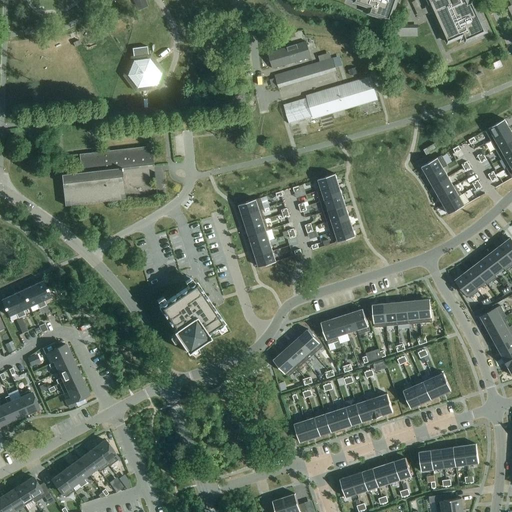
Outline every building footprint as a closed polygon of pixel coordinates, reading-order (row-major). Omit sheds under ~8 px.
[(148,7),(144,0),(133,0),(138,11),(148,7)] [(369,13),(369,14),(390,21),(397,0),(355,0),(354,2),(364,6),(363,11),(369,13)] [(466,41),(466,42),(487,32),(471,0),(428,0),(448,43),(457,39),(460,44),(466,41)] [(411,25),(396,26),(396,37),(411,37),(411,25)] [(287,48),(268,54),(273,69),(311,58),(307,42),(297,45),(287,48)] [(123,76),(135,92),(155,89),(163,71),(150,55),(148,55),(147,47),(132,49),(133,57),(131,57),(123,76)] [(333,59),(304,67),(307,78),(337,70),(333,59)] [(500,61),(493,64),(496,70),(503,67),(500,61)] [(275,76),(278,87),(298,81),(295,70),(275,76)] [(307,98),(283,105),(289,124),(313,117),(313,119),(331,113),(330,110),(347,105),(348,108),(360,105),(359,102),(376,97),(371,78),(307,97),(307,98)] [(505,120),(485,131),(491,141),(510,130),(505,120)] [(511,132),(510,130),(491,141),(496,150),(511,141),(511,132)] [(511,141),(496,150),(501,160),(511,153),(511,141)] [(427,155),(437,149),(434,145),(424,151),(427,155)] [(79,155),(81,173),(61,175),(65,206),(125,199),(123,176),(122,169),(130,168),(130,170),(131,170),(130,168),(138,167),(138,169),(139,169),(139,167),(147,166),(147,168),(148,168),(147,166),(153,165),(153,167),(154,167),(151,146),(109,151),(79,155)] [(511,153),(501,160),(506,158),(510,166),(506,169),(507,169),(511,165),(511,153)] [(442,156),(422,167),(428,177),(447,166),(442,156)] [(447,166),(428,177),(433,186),(448,177),(443,168),(447,166)] [(336,174),(316,181),(319,191),(317,192),(339,185),(336,174)] [(448,177),(433,186),(438,196),(456,186),(456,185),(454,186),(448,177)] [(339,185),(317,192),(321,202),(342,195),(339,185)] [(456,186),(438,196),(444,205),(461,195),(456,186)] [(342,195),(321,202),(324,213),(346,206),(342,195)] [(461,195),(444,205),(449,215),(465,206),(459,197),(462,195),(461,195)] [(261,198),(239,205),(243,216),(264,209),(261,198)] [(346,206),(324,213),(327,223),(349,216),(346,206)] [(264,209),(243,216),(246,226),(265,220),(262,210),(264,209)] [(349,216),(327,223),(331,233),(352,226),(349,216)] [(265,220),(246,226),(249,237),(268,230),(265,220)] [(352,226),(331,233),(331,234),(333,233),(336,243),(356,237),(352,226)] [(268,230),(249,237),(252,247),(269,241),(266,232),(269,231),(268,230)] [(511,240),(511,239),(501,246),(511,259),(511,240)] [(269,241),(252,247),(256,257),(273,252),(269,241)] [(511,266),(511,259),(501,246),(492,253),(506,271),(511,266)] [(273,252),(256,257),(259,268),(276,262),(273,252)] [(506,271),(492,253),(483,260),(497,278),(496,276),(504,269),(506,271)] [(497,278),(483,260),(474,267),(488,285),(497,278)] [(488,285),(474,267),(465,274),(479,292),(478,290),(486,283),(488,285)] [(479,292),(465,274),(456,281),(469,299),(479,292)] [(43,281),(32,286),(42,307),(46,306),(44,300),(51,297),(43,281)] [(195,284),(161,307),(176,329),(173,331),(187,352),(210,337),(207,332),(221,322),(195,284)] [(42,307),(32,286),(22,291),(29,307),(36,304),(39,309),(42,307)] [(29,307),(22,291),(12,295),(22,317),(25,315),(23,310),(29,307)] [(12,295),(1,300),(3,306),(5,310),(8,316),(15,313),(18,319),(22,317),(12,295)] [(432,322),(430,300),(418,301),(420,323),(432,322)] [(420,323),(418,301),(407,302),(409,325),(420,323)] [(409,325),(407,302),(396,303),(398,326),(409,325)] [(398,326),(396,303),(384,304),(386,327),(398,326)] [(386,327),(384,304),(372,305),(375,328),(386,327)] [(506,316),(500,306),(481,317),(486,327),(506,316)] [(370,331),(363,309),(352,313),(359,335),(370,331)] [(359,335),(352,313),(342,316),(348,333),(357,330),(359,335)] [(348,333),(342,316),(332,320),(339,341),(338,337),(348,333)] [(492,337),(511,326),(509,327),(504,318),(506,317),(506,316),(486,327),(492,337)] [(339,341),(332,320),(321,323),(328,345),(339,341)] [(48,330),(45,324),(39,327),(42,333),(48,330)] [(497,347),(511,339),(511,326),(492,337),(497,347)] [(323,347),(308,330),(299,338),(314,355),(323,347)] [(314,355),(299,338),(291,345),(306,362),(314,355)] [(503,357),(511,352),(511,339),(497,347),(503,357)] [(16,350),(12,341),(5,345),(9,353),(16,350)] [(42,349),(45,354),(49,352),(54,362),(70,355),(65,345),(56,349),(54,343),(42,349)] [(306,362),(291,345),(282,353),(297,370),(306,362)] [(508,367),(511,365),(511,352),(503,357),(508,367)] [(297,370),(282,353),(273,361),(289,378),(297,370)] [(38,363),(35,355),(28,359),(31,366),(38,363)] [(56,366),(59,372),(75,365),(70,355),(54,362),(49,365),(50,369),(56,366)] [(59,384),(79,374),(75,365),(59,372),(61,378),(56,380),(58,384),(59,384)] [(433,378),(441,396),(452,391),(444,373),(433,378)] [(59,384),(64,394),(84,384),(79,374),(59,384)] [(424,382),(431,400),(441,396),(433,378),(424,382)] [(414,387),(421,404),(431,400),(424,382),(414,387)] [(48,389),(45,384),(39,387),(42,392),(48,389)] [(84,384),(64,394),(68,392),(71,398),(65,400),(67,404),(68,404),(75,401),(89,394),(84,384)] [(403,391),(411,409),(421,404),(414,387),(403,391)] [(30,391),(20,395),(28,414),(38,409),(30,391)] [(383,416),(394,412),(388,394),(377,398),(383,416)] [(21,397),(11,402),(18,418),(28,414),(20,395),(21,397)] [(7,403),(1,406),(8,422),(18,418),(9,396),(5,398),(7,403)] [(367,401),(373,419),(383,416),(377,398),(367,401)] [(367,401),(356,404),(362,423),(373,419),(367,401)] [(346,408),(352,426),(362,423),(356,404),(346,408)] [(0,426),(8,423),(1,406),(0,406),(0,426)] [(336,411),(342,429),(352,426),(346,408),(336,411)] [(331,433),(342,429),(336,411),(326,414),(331,433)] [(321,436),(331,433),(326,414),(315,418),(321,436)] [(311,439),(321,436),(315,418),(305,421),(311,439)] [(300,443),(311,439),(305,421),(294,425),(300,443)] [(105,440),(96,447),(110,466),(119,460),(105,440)] [(465,446),(467,465),(479,463),(476,445),(465,446)] [(453,448),(456,467),(467,465),(465,446),(453,448)] [(96,447),(87,454),(100,472),(109,466),(109,467),(110,466),(96,447)] [(442,449),(445,468),(456,467),(453,448),(442,449)] [(431,451),(433,470),(445,468),(442,449),(431,451)] [(419,453),(422,472),(433,470),(431,451),(419,453)] [(87,454),(78,460),(89,474),(97,468),(100,472),(87,454)] [(395,462),(401,480),(412,476),(406,458),(395,462)] [(78,460),(70,466),(84,486),(87,483),(83,478),(89,474),(78,460)] [(384,465),(390,484),(401,480),(395,462),(384,465)] [(373,469),(379,487),(390,484),(384,465),(373,469)] [(70,466),(61,473),(74,491),(75,491),(72,487),(77,483),(81,488),(84,486),(70,466)] [(362,473),(368,491),(379,487),(373,469),(362,473)] [(61,473),(52,480),(65,498),(74,491),(61,473)] [(351,476),(357,494),(368,491),(362,473),(351,476)] [(357,494),(351,476),(340,480),(346,498),(357,494)] [(33,477),(23,483),(35,503),(50,493),(43,483),(38,486),(33,477)] [(23,483),(14,489),(25,506),(24,504),(32,499),(35,503),(23,483)] [(5,495),(15,511),(25,506),(14,489),(5,495)] [(307,511),(305,503),(299,505),(295,494),(284,498),(288,511),(307,511)] [(15,511),(5,495),(0,497),(0,507),(3,511),(15,511)] [(451,511),(463,510),(462,498),(446,501),(445,495),(429,497),(430,503),(436,502),(437,511),(451,511)] [(288,511),(284,498),(273,502),(276,511),(288,511)]
